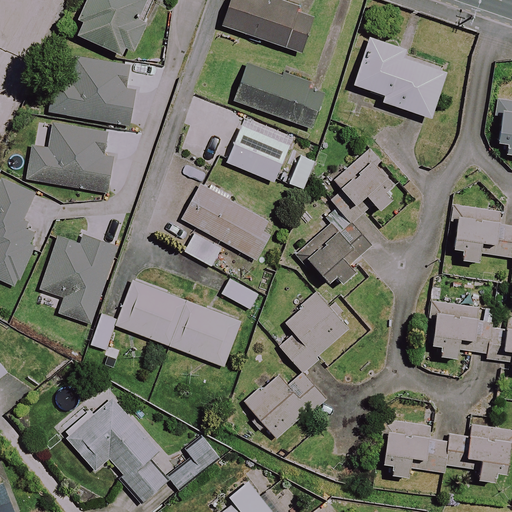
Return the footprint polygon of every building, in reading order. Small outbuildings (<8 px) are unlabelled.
[(0,0),(0,113),(53,0),(20,0),(17,8),(3,2),(3,0),(0,0)] [(90,0),(82,19),(85,20),(78,36),(132,60),(148,25),(138,21),(147,0),(90,0)] [(315,20),(260,0),(231,0),(223,26),(303,55),(315,20)] [(406,51),(370,38),(354,85),(385,96),(383,102),(432,119),(448,74),(403,58),(406,51)] [(130,67),(75,57),(70,85),(56,82),(51,112),(130,127),(136,92),(125,90),(130,67)] [(310,86),(249,64),(235,102),(310,129),(324,91),(310,86)] [(511,100),(506,99),(496,142),(508,144),(506,153),(511,154),(511,100)] [(106,133),(54,124),(50,150),(33,147),(28,179),(109,193),(115,159),(102,157),(106,133)] [(400,196),(366,154),(335,179),(356,205),(368,196),(380,212),(400,196)] [(0,183),(0,278),(18,287),(37,248),(30,245),(34,235),(25,231),(28,224),(23,222),(36,193),(3,177),(0,183)] [(275,225),(202,185),(183,220),(256,260),(275,225)] [(511,257),(511,236),(501,236),(503,211),(458,207),(454,252),(511,257)] [(370,258),(332,219),(296,254),(307,266),(309,264),(328,283),(331,279),(339,288),(370,258)] [(118,247),(83,236),(81,245),(59,238),(43,289),(67,297),(61,315),(94,325),(118,247)] [(259,295),(229,279),(221,293),(251,310),(259,295)] [(243,322),(134,281),(117,325),(226,367),(243,322)] [(350,325),(318,293),(287,324),(295,333),(280,348),(303,371),(350,325)] [(487,356),(491,318),(428,310),(424,346),(440,348),(439,358),(457,360),(458,352),(487,356)] [(117,320),(102,315),(92,345),(109,351),(107,357),(116,361),(120,350),(108,346),(117,320)] [(511,319),(491,318),(487,356),(487,359),(511,361),(511,367),(511,372),(511,371),(511,319)] [(290,386),(280,375),(247,404),(276,438),(325,397),(304,373),(290,386)] [(167,481),(150,461),(160,452),(115,399),(68,439),(96,472),(109,461),(144,502),(168,482),(167,481)] [(448,467),(452,428),(386,421),(381,463),(393,464),(392,474),(409,476),(410,470),(447,474),(448,467)] [(511,434),(452,428),(448,467),(478,470),(477,480),(495,482),(496,472),(511,474),(511,434)] [(168,482),(176,492),(218,455),(203,438),(188,451),(193,457),(167,481),(168,482)] [(272,511),(249,482),(230,496),(209,511),(272,511)] [(0,485),(0,511),(15,511),(5,484),(0,485)]
